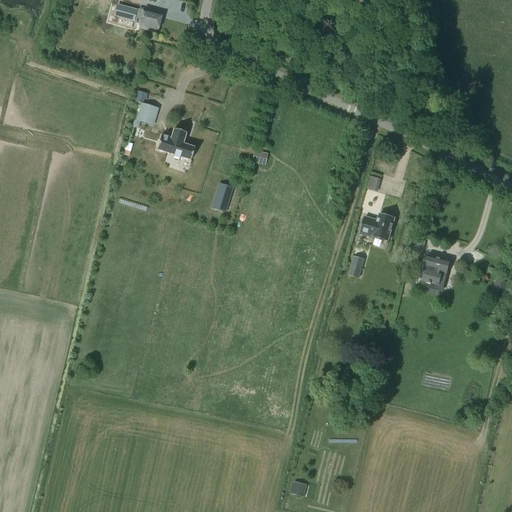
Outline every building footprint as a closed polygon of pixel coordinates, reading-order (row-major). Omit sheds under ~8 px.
[(121,7),(118,19),(140,24),(140,25),(157,29),(160,16),(143,11),(144,10),(139,9),(138,12),(121,7)] [(142,104),(146,94),(143,93),(141,97),(136,95),(134,102),(142,104)] [(141,105),(136,122),(152,127),(157,110),(141,105)] [(170,139),(161,136),(156,151),(174,156),(173,158),(178,160),(179,158),(190,161),(194,149),(182,145),(186,134),(173,130),(170,139)] [(268,155),(254,151),(251,162),(265,166),(268,155)] [(232,189),(219,185),(215,198),(221,200),(218,211),(224,214),(232,189)] [(395,219),(379,214),(376,224),(365,220),(365,218),(366,217),(365,217),(360,235),(373,239),(373,237),(388,241),(395,219)] [(359,279),(364,259),(354,256),(348,276),(359,279)] [(450,261),(428,256),(421,281),(438,286),(442,273),(446,274),(450,261)] [(499,280),(494,300),(503,302),(508,283),(499,280)] [(355,376),(348,400),(356,403),(363,378),(355,376)] [(307,485),(294,482),(291,494),(303,497),(307,485)]
